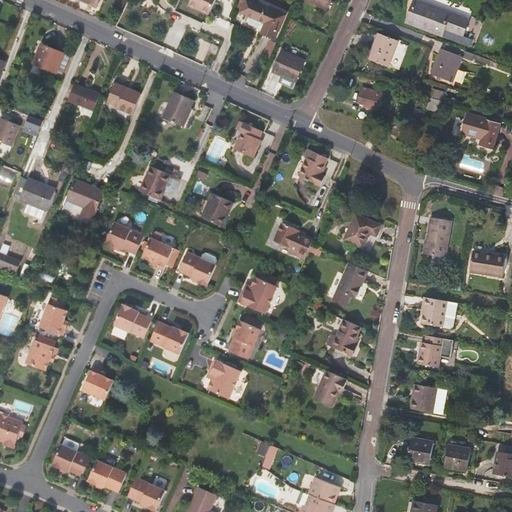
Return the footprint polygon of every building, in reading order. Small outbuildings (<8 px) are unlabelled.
[(191,0),(189,6),(203,12),(205,8),(211,11),(215,0),(191,0)] [(287,15),(252,0),(244,0),(239,13),(264,23),(260,33),(275,40),(287,15)] [(305,0),(324,8),(327,0),(305,0)] [(414,2),(409,14),(415,16),(411,25),(442,36),(444,30),(462,37),(466,25),(448,19),(450,14),(414,2)] [(415,16),(409,14),(406,23),(411,25),(415,16)] [(468,21),(450,14),(448,19),(466,25),(468,21)] [(408,46),(378,34),(369,58),(399,70),(408,46)] [(270,41),(266,51),(273,53),(276,43),(270,41)] [(219,48),(212,44),(209,52),(216,55),(219,48)] [(475,54),(446,44),(444,50),(442,49),(431,75),(452,82),(462,57),(472,61),(473,59),(475,54)] [(65,54),(42,45),(34,63),(57,73),(65,54)] [(283,73),(297,79),(305,61),(282,51),(273,72),(282,76),(283,73)] [(70,56),(65,54),(57,73),(62,75),(70,56)] [(494,62),(475,54),(473,59),(486,64),(492,66),(494,62)] [(283,73),(282,76),(296,82),(297,79),(283,73)] [(347,77),(340,74),(333,88),(340,91),(347,77)] [(138,103),(141,94),(115,84),(108,102),(117,106),(117,107),(133,114),(138,103)] [(94,111),(100,95),(75,85),(69,100),(94,111)] [(382,92),(362,87),(358,103),(364,104),(363,107),(375,110),(376,107),(379,108),(381,99),(382,92)] [(432,89),(430,97),(440,99),(444,101),(445,97),(446,93),(432,89)] [(503,92),(497,90),(494,99),(499,100),(500,94),(502,95),(503,92)] [(195,100),(176,91),(165,116),(184,125),(195,100)] [(427,108),(437,111),(440,99),(430,97),(427,108)] [(456,100),(445,97),(444,101),(446,101),(464,106),(465,102),(456,100)] [(440,99),(437,111),(442,112),(446,101),(444,101),(440,99)] [(79,106),(77,111),(93,116),(94,111),(79,106)] [(500,123),(466,113),(460,133),(481,139),(479,146),(493,149),(500,123)] [(26,127),(41,131),(43,119),(29,116),(26,127)] [(19,125),(1,118),(0,119),(0,142),(11,147),(19,125)] [(258,147),(259,143),(257,143),(262,132),(242,123),(238,131),(243,133),(235,150),(253,158),(258,147)] [(60,142),(54,140),(51,148),(56,150),(60,142)] [(312,161),(316,152),(308,149),(305,157),(307,158),(312,161)] [(327,158),(316,152),(312,161),(307,158),(299,176),(321,186),(325,176),(320,174),(327,158)] [(17,171),(2,165),(0,170),(0,179),(11,184),(17,171)] [(64,166),(62,172),(68,175),(71,169),(64,166)] [(151,166),(147,177),(150,178),(143,193),(151,196),(159,200),(161,201),(165,192),(163,191),(170,175),(151,166)] [(28,179),(21,176),(15,190),(22,193),(28,179)] [(150,178),(147,177),(140,191),(143,193),(150,178)] [(20,200),(28,203),(47,211),(56,190),(28,179),(22,193),(20,200)] [(104,191),(75,180),(67,201),(85,208),(82,215),(93,219),(104,191)] [(213,193),(205,210),(208,211),(205,218),(223,227),(228,216),(226,215),(232,202),(213,193)] [(43,220),(47,211),(28,203),(24,212),(43,220)] [(383,227),(357,215),(345,241),(365,249),(371,235),(379,238),(383,227)] [(430,217),(426,239),(424,254),(445,258),(451,221),(430,217)] [(116,220),(107,241),(120,247),(120,248),(122,249),(122,248),(128,251),(137,255),(146,233),(116,220)] [(275,241),(291,248),(296,251),(295,254),(305,259),(312,242),(299,236),(295,234),(297,229),(283,222),(275,241)] [(166,235),(163,241),(176,246),(179,241),(166,235)] [(165,271),(175,248),(152,238),(143,257),(153,262),(158,264),(157,267),(165,271)] [(236,243),(228,239),(224,246),(232,250),(236,243)] [(9,254),(11,245),(3,243),(1,251),(9,254)] [(188,250),(179,271),(192,277),(191,278),(194,279),(194,278),(200,281),(208,285),(218,264),(217,263),(219,259),(217,256),(208,251),(204,253),(203,257),(188,250)] [(502,276),(505,258),(486,255),(487,253),(473,251),(470,272),(502,276)] [(21,262),(0,253),(0,268),(16,275),(21,262)] [(358,267),(350,263),(337,291),(355,299),(368,271),(358,267)] [(262,272),(260,278),(265,281),(267,278),(277,282),(275,285),(276,286),(279,280),(262,272)] [(260,278),(256,277),(252,286),(249,285),(247,290),(245,289),(239,302),(266,314),(278,287),(276,286),(275,285),(277,282),(267,278),(265,281),(260,278)] [(0,294),(0,320),(8,297),(0,294)] [(52,297),(49,304),(40,327),(63,336),(66,328),(63,326),(65,321),(69,311),(62,309),(64,302),(52,297)] [(424,297),(422,306),(424,307),(423,315),(421,323),(443,327),(445,317),(455,319),(458,304),(451,302),(424,297)] [(115,325),(145,338),(154,317),(145,313),(139,311),(140,310),(137,309),(137,310),(124,304),(115,325)] [(247,313),(245,316),(258,322),(256,327),(259,329),(263,320),(247,313)] [(239,320),(235,329),(233,334),(232,334),(231,336),(232,337),(226,350),(247,359),(260,329),(259,329),(256,327),(258,322),(245,316),(243,322),(239,320)] [(445,317),(443,327),(450,328),(454,325),(455,319),(445,317)] [(344,320),(337,337),(332,347),(353,357),(357,347),(355,346),(358,337),(362,328),(344,320)] [(150,342),(180,355),(189,334),(180,330),(175,328),(175,327),(173,326),(172,327),(159,322),(150,342)] [(326,344),(332,347),(337,337),(331,334),(326,344)] [(38,341),(36,340),(27,363),(46,371),(50,361),(52,356),(55,357),(59,348),(55,347),(57,341),(53,339),(40,335),(38,341)] [(443,339),(426,336),(425,342),(422,342),(418,364),(438,368),(443,339)] [(212,380),(208,389),(230,399),(242,371),(215,359),(209,373),(211,374),(209,379),(212,380)] [(114,381),(104,377),(99,374),(101,371),(93,368),(83,390),(106,400),(114,381)] [(333,408),(340,394),(342,389),(345,390),(349,381),(337,375),(327,371),(315,400),(333,408)] [(500,376),(488,375),(486,385),(499,387),(500,376)] [(282,383),(275,380),(273,386),(279,389),(282,383)] [(414,384),(409,409),(419,411),(451,417),(455,391),(414,384)] [(0,414),(0,440),(5,443),(4,445),(14,449),(19,437),(20,432),(24,434),(27,427),(23,425),(24,423),(0,414)] [(433,442),(412,438),(407,460),(429,464),(433,442)] [(62,444),(53,465),(66,471),(65,472),(68,473),(68,472),(74,475),(82,479),(92,457),(77,451),(80,446),(79,444),(67,439),(65,439),(63,445),(62,444)] [(269,446),(260,442),(256,454),(265,458),(269,446)] [(471,449),(449,444),(444,467),(466,471),(471,449)] [(263,462),(270,465),(276,449),(269,446),(265,458),(263,462)] [(511,454),(497,452),(493,473),(511,476),(511,454)] [(110,491),(118,494),(127,473),(98,460),(89,481),(102,487),(101,488),(103,489),(104,488),(110,491)] [(268,470),(270,465),(263,462),(261,468),(268,470)] [(137,477),(128,498),(141,504),(140,505),(142,506),(143,505),(148,508),(157,511),(166,490),(137,477)] [(292,511),(332,511),(335,505),(334,505),(340,488),(315,477),(308,494),(309,495),(306,502),(303,501),(300,510),(294,507),(292,511)] [(217,497),(199,488),(188,511),(211,511),(210,511),(217,497)] [(436,511),(438,506),(414,501),(411,511),(436,511)]
